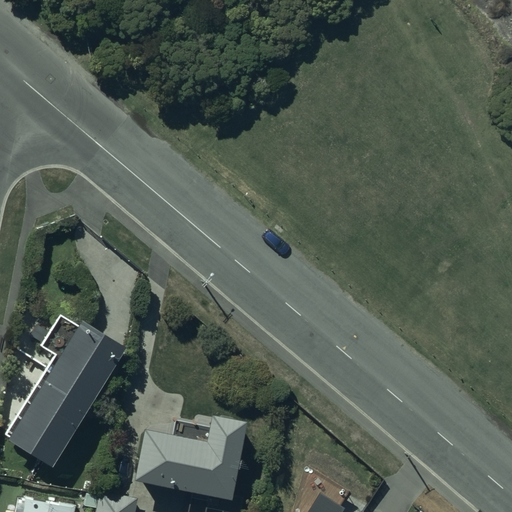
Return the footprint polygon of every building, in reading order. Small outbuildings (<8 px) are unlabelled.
[(73,321),(57,310),(38,340),(54,351),(1,433),(46,462),(122,343),(78,314),(73,321)] [(169,428),(141,422),(131,474),(226,492),(241,415),(208,408),(206,421),(172,414),(169,428)] [(411,511),(417,504),(382,481),(366,504),(347,492),(350,488),(304,459),(288,511),(411,511)] [(68,511),(71,499),(14,489),(9,511),(68,511)] [(133,511),(136,495),(97,490),(93,511),(133,511)]
